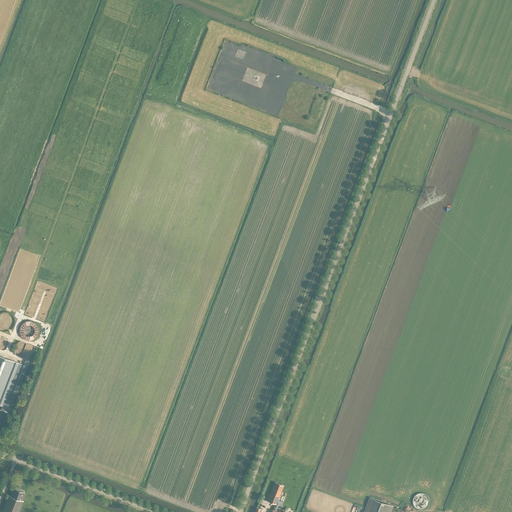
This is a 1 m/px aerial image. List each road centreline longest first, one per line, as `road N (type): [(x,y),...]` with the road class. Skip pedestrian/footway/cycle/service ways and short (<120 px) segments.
road 1 (unclassified): [(240,511),(433,0)]
road 2 (tertiary): [(152,511),(0,453)]
